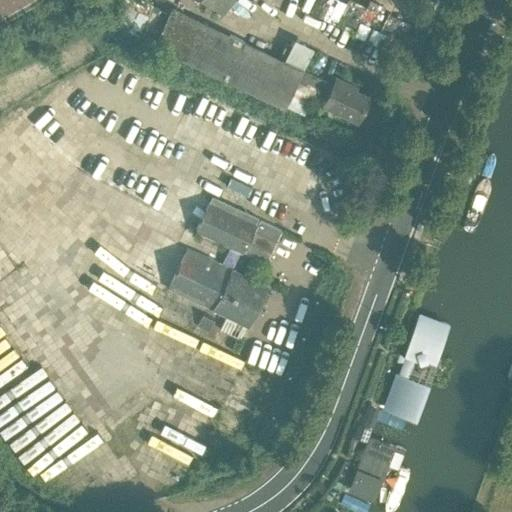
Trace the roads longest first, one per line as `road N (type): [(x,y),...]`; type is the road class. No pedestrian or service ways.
road 1 (unknown): [(389,258),(189,155),(117,164),(94,183),(76,222),(69,263),(75,300),(98,335),(184,373)]
road 2 (unclassified): [(482,0),(325,429),(294,479),(254,511)]
road 3 (unknown): [(449,92),(193,0)]
